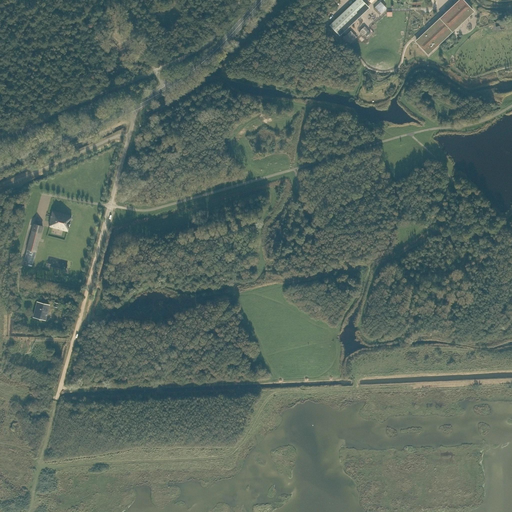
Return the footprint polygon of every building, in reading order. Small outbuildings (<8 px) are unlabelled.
[(337,26),(341,31),(353,20),(349,15),(355,10),(359,14),(368,6),(362,0),(356,0),(330,25),(334,29),(337,26)] [(459,0),(416,40),(422,46),(429,53),(434,48),(432,47),(472,9),(463,0),(459,0)] [(132,2),(110,12),(112,17),(112,16),(112,15),(117,13),(121,22),(137,14),(133,6),(132,2)] [(379,15),(385,10),(379,4),(375,8),(375,10),(379,15)] [(369,31),(365,26),(361,30),(366,35),(369,31)] [(351,31),(346,35),(353,42),(357,38),(351,31)] [(343,38),(349,45),(353,42),(346,35),(343,38)] [(118,45),(121,42),(114,36),(110,40),(117,46),(118,45)] [(119,48),(117,46),(110,40),(107,43),(116,51),(117,50),(115,49),(117,47),(118,48),(119,48)] [(67,231),(72,216),(52,211),(49,222),(51,222),(49,226),(67,231)] [(41,232),(42,226),(34,223),(32,230),(24,261),(33,263),(41,232)] [(45,319),(49,304),(37,301),(34,313),(33,316),(45,319)]
